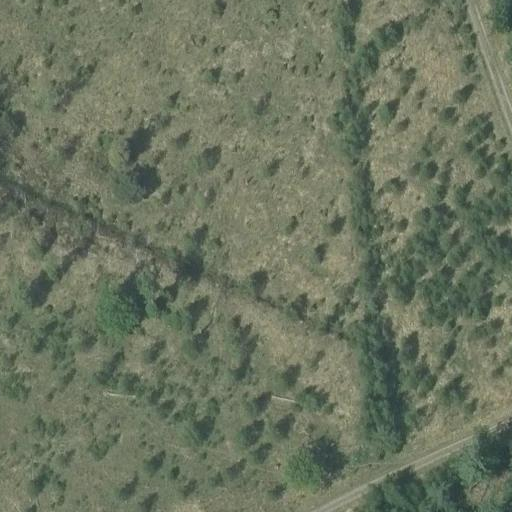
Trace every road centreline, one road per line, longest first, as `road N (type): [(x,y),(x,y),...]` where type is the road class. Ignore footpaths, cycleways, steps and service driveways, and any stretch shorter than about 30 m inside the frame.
road 1 (track): [(511,428),(328,511)]
road 2 (track): [(474,0),(511,120)]
